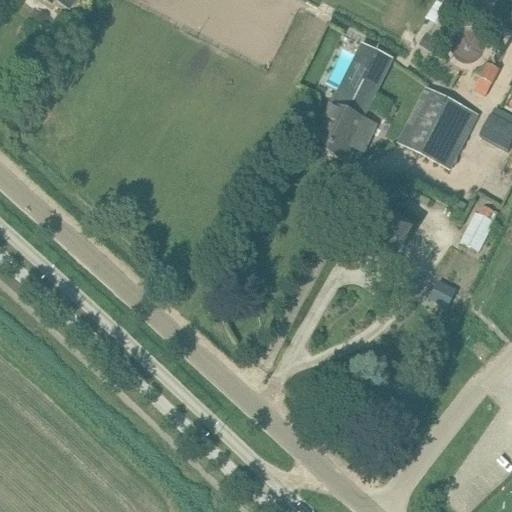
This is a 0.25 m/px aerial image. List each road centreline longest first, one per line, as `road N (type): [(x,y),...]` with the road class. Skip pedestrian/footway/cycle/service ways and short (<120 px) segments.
road 1 (unclassified): [(362,511),(0,178)]
road 2 (secondary): [(305,511),(0,226)]
road 3 (secondary): [(0,259),(270,511)]
